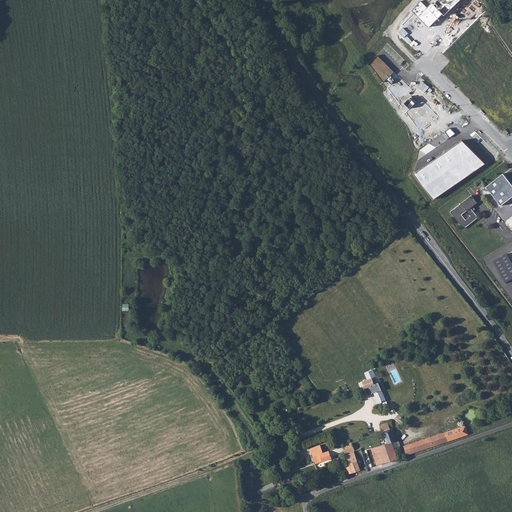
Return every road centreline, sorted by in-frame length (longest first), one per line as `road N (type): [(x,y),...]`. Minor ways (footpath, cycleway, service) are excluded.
road 1 (tertiary): [(511,354),(311,87),(264,0)]
road 2 (track): [(276,445),(93,511)]
road 3 (unclassified): [(511,150),(434,73),(432,56)]
